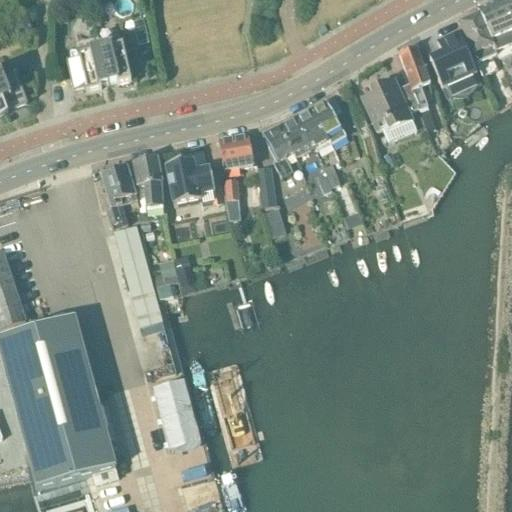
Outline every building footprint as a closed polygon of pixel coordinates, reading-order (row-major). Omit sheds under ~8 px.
[(511,5),(510,0),(506,0),(478,13),(480,19),(497,58),(511,51),(511,40),(511,38),(511,5)] [(492,62),(496,60),(498,59),(480,19),(459,28),(483,81),(498,74),(492,62)] [(98,42),(109,89),(117,87),(117,89),(132,86),(122,46),(121,47),(119,37),(98,42)] [(443,93),(477,78),(459,37),(438,47),(443,58),(430,64),(443,93)] [(101,90),(109,89),(98,42),(77,47),(79,57),(78,57),(80,63),(67,66),(74,95),(87,92),(88,96),(102,93),(101,90)] [(406,55),(400,57),(410,88),(409,88),(419,115),(420,115),(427,136),(436,133),(433,125),(422,93),(423,92),(424,95),(431,93),(417,51),(414,52),(414,50),(405,53),(406,55)] [(0,71),(0,123),(2,122),(9,118),(8,116),(28,108),(27,104),(19,84),(17,79),(5,84),(3,79),(0,71)] [(373,99),(363,103),(378,138),(388,133),(390,137),(413,127),(409,119),(419,115),(409,88),(398,93),(394,84),(387,87),(371,94),(373,99)] [(322,107),(310,113),(330,150),(344,143),(347,142),(346,141),(327,105),(322,107)] [(310,113),(295,122),(312,154),(315,153),(317,157),(330,150),(310,113)] [(295,122),(279,130),(295,159),(297,163),(312,154),(295,122)] [(263,139),(278,168),(276,169),(282,183),(293,177),(286,164),(295,159),(279,130),(263,139)] [(248,140),(219,145),(223,162),(225,175),(252,171),(248,140)] [(159,161),(134,167),(139,192),(145,192),(147,216),(164,213),(162,188),(164,188),(159,161)] [(166,169),(174,208),(203,202),(202,199),(215,196),(209,169),(198,172),(196,162),(166,169)] [(333,169),(324,172),(327,180),(331,193),(340,190),(333,169)] [(111,230),(112,229),(113,234),(128,230),(123,210),(138,206),(128,172),(125,173),(123,171),(114,173),(113,176),(101,180),(111,212),(106,214),(111,230)] [(272,172),(258,173),(263,213),(276,211),(272,172)] [(238,185),(225,186),(226,207),(230,226),(240,225),(239,205),(240,205),(238,185)] [(0,334),(20,328),(26,326),(3,258),(0,259),(0,334)] [(76,323),(0,343),(0,355),(37,493),(116,472),(76,323)]
